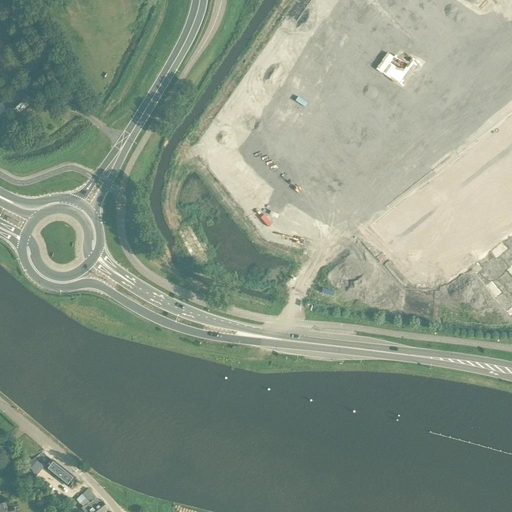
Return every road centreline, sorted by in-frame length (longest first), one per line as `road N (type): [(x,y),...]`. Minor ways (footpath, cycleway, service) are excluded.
road 1 (secondary): [(22,248),(28,270),(51,287),(103,288),(156,319),(213,337),(289,341)]
road 2 (secondary): [(511,371),(289,341)]
road 3 (primary): [(122,146),(180,51),(199,0)]
road 4 (secondary): [(289,341),(192,314),(134,285)]
road 5 (unclassified): [(116,511),(0,403)]
